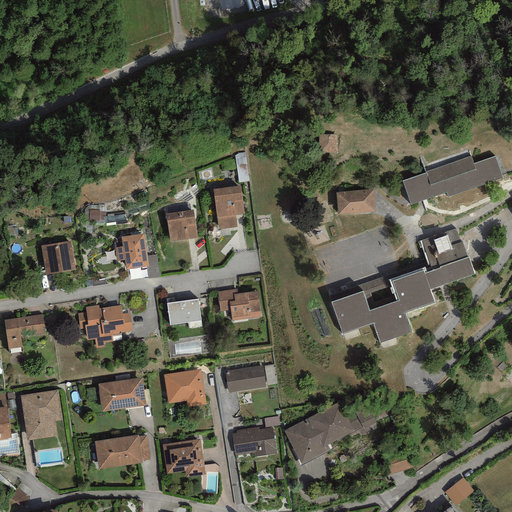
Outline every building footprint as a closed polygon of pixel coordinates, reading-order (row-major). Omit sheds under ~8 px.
[(340,132),(321,132),(321,152),(340,153),(340,132)] [(428,171),(404,179),(412,203),(450,190),(451,195),(507,177),(499,154),(478,161),(474,147),(425,163),(428,171)] [(245,157),(235,159),(240,185),(249,183),(245,157)] [(213,189),(218,229),(237,227),(235,215),(244,214),(240,186),(213,189)] [(375,188),(337,191),(338,213),(377,210),(375,188)] [(193,210),(166,214),(170,242),(197,238),(193,210)] [(421,241),(423,245),(428,261),(329,296),(342,334),(373,323),(380,343),(411,332),(404,313),(434,302),(430,289),(475,274),(469,257),(467,257),(462,241),(460,242),(455,229),(421,241)] [(143,233),(121,237),(122,247),(115,248),(117,261),(124,260),(126,269),(148,266),(143,233)] [(71,242),(41,246),(46,275),(75,270),(71,242)] [(237,289),(217,292),(220,312),(230,310),(232,321),(261,317),(257,291),(237,294),(237,289)] [(198,299),(167,303),(169,325),(187,322),(188,328),(201,326),(198,299)] [(86,312),(77,313),(80,329),(85,328),(86,340),(94,339),(96,349),(104,347),(103,343),(113,341),(112,335),(121,333),(121,332),(132,331),(129,313),(123,314),(121,305),(99,309),(98,305),(85,307),(86,312)] [(43,315),(4,320),(8,348),(22,347),(20,337),(45,333),(43,315)] [(225,371),(228,393),(266,387),(262,366),(225,371)] [(201,369),(163,375),(167,404),(186,401),(187,407),(206,404),(201,369)] [(142,377),(98,384),(101,412),(146,405),(142,377)] [(58,389),(20,396),(27,441),(56,436),(54,421),(62,420),(58,389)] [(338,402),(283,431),(301,464),(330,449),(327,445),(354,431),(345,415),(338,402)] [(366,404),(345,415),(354,431),(354,432),(363,427),(363,429),(376,422),(366,404)] [(0,407),(0,439),(11,438),(10,434),(6,407),(0,407)] [(263,418),(265,427),(279,425),(278,416),(263,418)] [(235,455),(254,452),(255,457),(276,454),(272,427),(259,429),(258,427),(236,430),(236,433),(231,433),(235,455)] [(16,434),(10,434),(11,438),(0,439),(0,456),(19,454),(16,434)] [(150,459),(146,435),(139,436),(138,435),(94,441),(98,469),(142,463),(142,461),(150,459)] [(200,439),(162,444),(166,474),(184,471),(185,478),(205,475),(200,439)] [(90,460),(97,459),(95,447),(89,448),(90,460)] [(409,454),(381,462),(386,476),(413,468),(409,454)] [(463,478),(444,492),(455,506),(474,492),(463,478)]
